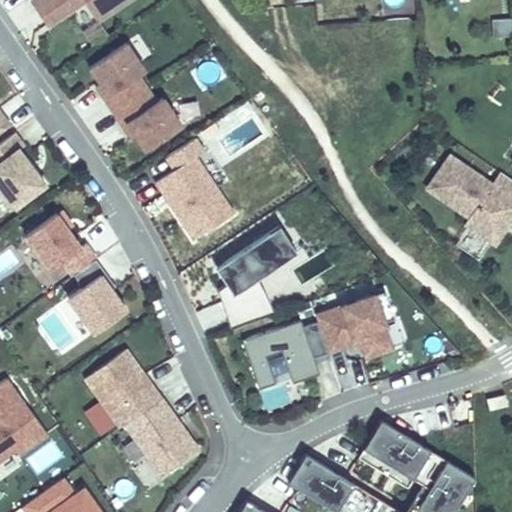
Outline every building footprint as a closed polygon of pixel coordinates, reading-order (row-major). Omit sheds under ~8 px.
[(129,0),(27,0),(28,0),(46,27),(83,2),(97,22),(129,0)] [(147,89),(138,76),(144,72),(125,43),(89,67),(100,83),(108,95),(103,98),(113,112),(147,89)] [(108,95),(100,83),(96,86),(103,98),(108,95)] [(181,127),(162,98),(156,103),(147,89),(113,112),(122,126),(127,123),(134,135),(145,151),(181,127)] [(134,135),(127,123),(122,126),(130,138),(134,135)] [(44,185),(19,149),(24,146),(14,133),(0,143),(0,187),(14,207),(44,185)] [(205,149),(195,133),(161,156),(169,167),(150,181),(192,240),(235,211),(197,154),(205,149)] [(494,243),(511,217),(511,180),(499,171),(491,183),(449,154),(426,187),(468,216),(464,222),(494,243)] [(14,207),(0,187),(0,198),(9,211),(14,207)] [(73,226),(61,210),(56,214),(68,230),(73,226)] [(96,259),(86,244),(81,247),(68,230),(56,214),(26,236),(50,270),(62,262),(72,276),(74,275),(96,259)] [(301,251),(276,218),(213,263),(226,282),(217,287),(230,324),(273,309),(259,276),(301,251)] [(94,334),(126,309),(111,290),(101,275),(105,272),(96,259),(74,275),(82,287),(68,298),(94,334)] [(116,286),(105,272),(101,275),(111,290),(116,286)] [(319,326),(328,353),(356,343),(363,346),(367,358),(393,349),(383,324),(384,321),(394,317),(384,290),(341,305),(345,317),(319,326)] [(317,320),(319,326),(345,317),(341,305),(315,315),(317,320)] [(313,357),(328,353),(319,326),(317,320),(302,325),(300,319),(242,340),(259,388),(275,383),(266,356),(281,351),(292,382),(319,373),(313,357)] [(120,427),(124,423),(160,397),(125,349),(85,378),(120,427)] [(48,434),(5,374),(0,377),(0,458),(13,449),(18,456),(48,434)] [(506,396),(485,401),(488,414),(509,409),(506,396)] [(198,449),(160,397),(124,423),(162,476),(198,449)] [(453,511),(475,478),(380,421),(363,449),(422,485),(429,489),(414,511),(399,511),(305,454),(288,483),(335,511),(264,511),(246,500),(238,511),(453,511)] [(41,482),(77,458),(60,433),(24,457),(41,482)] [(72,487),(62,474),(18,505),(23,511),(105,511),(85,483),(72,487)] [(414,511),(429,489),(422,485),(405,511),(414,511)]
